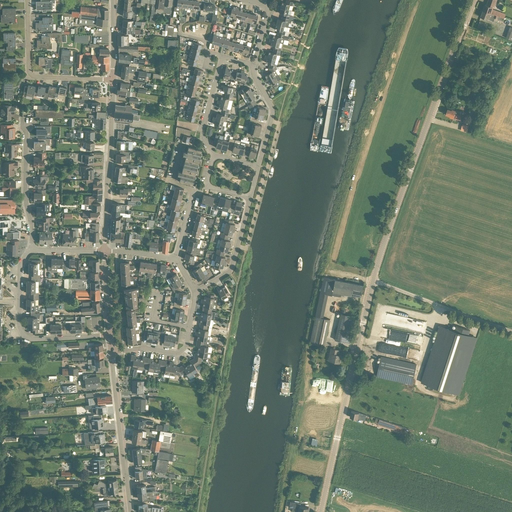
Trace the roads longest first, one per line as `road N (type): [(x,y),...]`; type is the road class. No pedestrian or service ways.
road 1 (tertiary): [(372,281),(472,0)]
road 2 (tertiary): [(320,511),(372,281)]
road 3 (residential): [(109,333),(24,336),(20,267),(30,250)]
road 4 (residential): [(103,251),(112,79)]
road 5 (residential): [(129,511),(111,352)]
road 6 (residential): [(112,79),(30,75),(27,0)]
road 7 (unclassified): [(511,332),(372,281)]
road 8 (residential): [(30,250),(24,117)]
road 9 (residential): [(111,352),(181,351),(195,290)]
